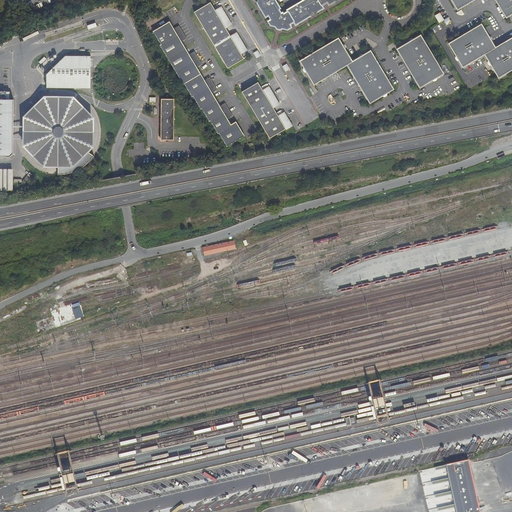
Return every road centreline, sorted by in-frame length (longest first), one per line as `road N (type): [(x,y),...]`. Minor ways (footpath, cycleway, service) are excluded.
road 1 (unclassified): [(511,145),(81,269),(0,306)]
road 2 (trunk): [(511,114),(0,212)]
road 3 (trunk): [(0,224),(511,126)]
road 4 (residential): [(270,58),(225,84),(183,15),(188,0)]
road 5 (residential): [(380,8),(359,7),(270,58)]
